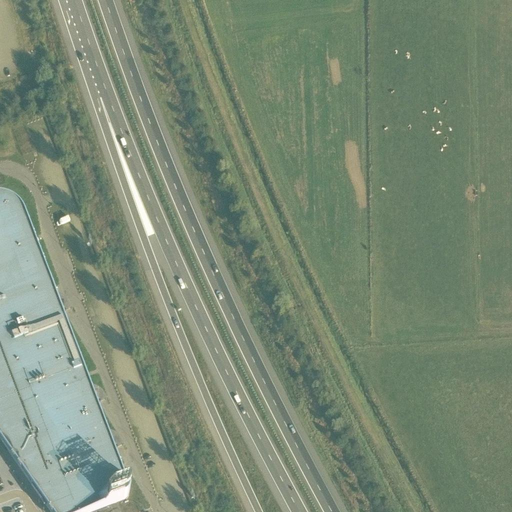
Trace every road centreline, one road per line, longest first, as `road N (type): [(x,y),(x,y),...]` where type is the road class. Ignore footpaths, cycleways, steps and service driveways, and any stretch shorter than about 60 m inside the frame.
road 1 (motorway): [(332,511),(193,230),(107,0)]
road 2 (motorway): [(107,93),(245,416),(298,511)]
road 3 (motorway): [(107,93),(127,192),(257,511)]
